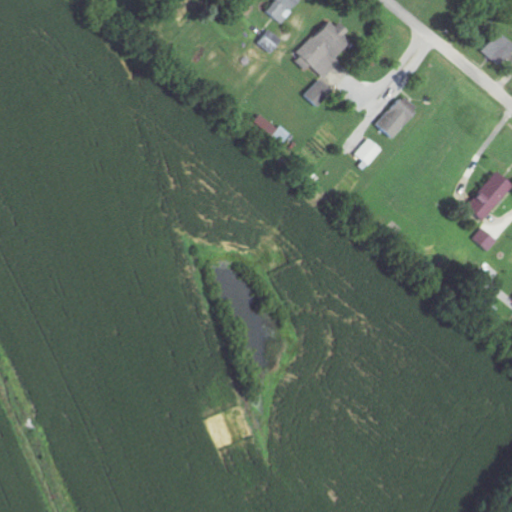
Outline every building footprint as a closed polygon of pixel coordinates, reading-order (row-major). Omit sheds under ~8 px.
[(270,0),(271,0),(261,12),(278,25),(289,11),(285,8),(290,0),(270,0)] [(320,79),(334,62),(329,58),(346,38),(323,18),(292,55),(320,79)] [(493,65),(511,46),(494,31),(477,50),(493,65)] [(325,88),(315,80),(300,97),(310,106),(325,88)] [(370,125),(385,139),(411,109),(397,96),(370,125)] [(268,134),(266,135),(277,145),(287,135),(277,125),(271,131),(259,119),(256,123),(268,134)] [(364,167),(379,151),(365,138),(351,155),(364,167)] [(475,222),(506,188),(490,174),(459,207),(475,222)] [(458,300),(481,321),(493,308),(469,287),(458,300)]
